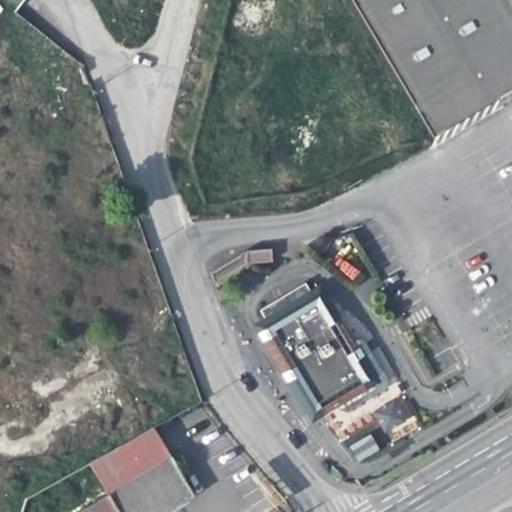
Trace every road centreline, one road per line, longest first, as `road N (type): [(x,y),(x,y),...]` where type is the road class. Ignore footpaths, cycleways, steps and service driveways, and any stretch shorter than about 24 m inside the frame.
road 1 (residential): [(314,511),(217,385),(139,156)]
road 2 (unknown): [(197,325),(0,278)]
road 3 (residential): [(74,0),(139,156)]
road 4 (residential): [(139,156),(179,0)]
